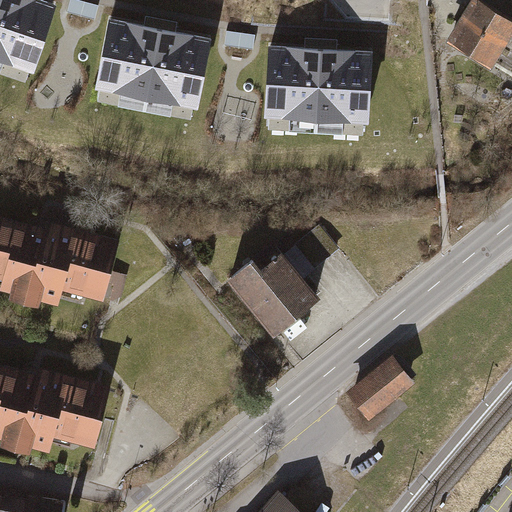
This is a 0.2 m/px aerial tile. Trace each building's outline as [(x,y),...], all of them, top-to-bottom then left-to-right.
[(57,1),(52,0),(0,0),(0,69),(30,80),(57,1)] [(511,65),(511,64),(511,11),(491,0),(490,0),(468,40),(511,65)] [(72,1),(71,13),(98,16),(99,3),(72,1)] [(212,40),(109,18),(92,97),(195,119),(212,40)] [(375,52),(271,44),(264,125),(368,133),(375,52)] [(52,228),(0,215),(0,276),(9,279),(6,290),(72,306),(74,294),(111,302),(126,240),(53,223),(52,228)] [(264,253),(231,280),(279,337),(330,294),(312,273),(341,249),(320,225),(273,264),(264,253)] [(416,386),(393,356),(347,390),(370,420),(398,400),(416,386)] [(44,373),(0,362),(0,439),(59,454),(63,436),(99,444),(114,384),(45,368),(44,373)] [(0,494),(0,511),(61,511),(63,500),(29,494),(29,499),(0,494)] [(300,511),(299,511),(279,494),(263,511),(300,511)]
